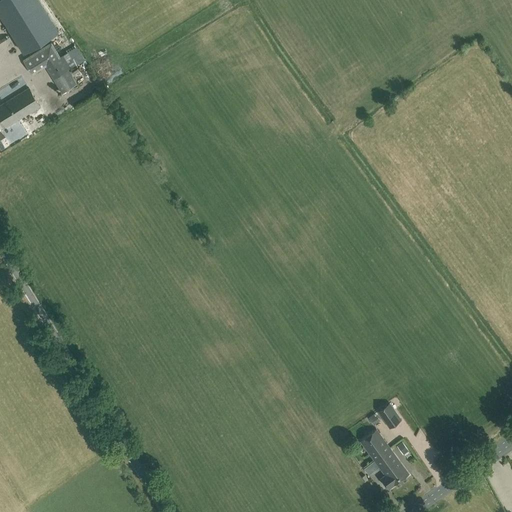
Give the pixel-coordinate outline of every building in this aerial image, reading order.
[(58,31),(38,0),(0,0),(0,13),(24,52),(58,31)] [(61,56),(58,52),(51,41),(22,59),(29,71),(32,74),(46,66),(63,93),(76,84),(67,69),(74,65),(66,53),(61,56)] [(6,127),(40,106),(28,87),(0,104),(0,138),(4,135),(1,129),(6,126),(6,127)] [(384,409),(378,413),(389,428),(395,424),(390,417),(397,413),(391,404),(384,409)] [(374,460),(389,449),(376,430),(360,441),(374,460)] [(389,449),(374,460),(385,475),(380,479),(388,488),(392,485),(393,485),(408,474),(389,449)]
